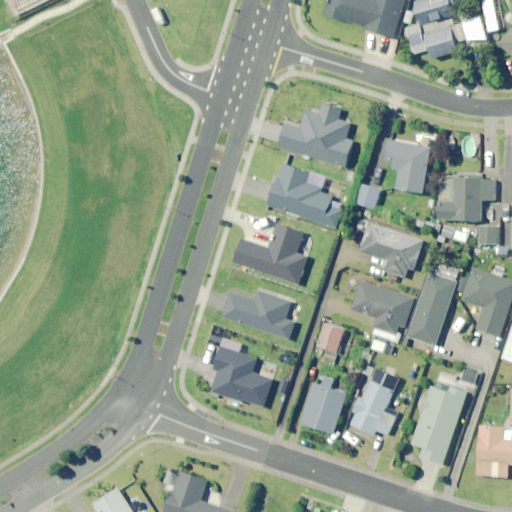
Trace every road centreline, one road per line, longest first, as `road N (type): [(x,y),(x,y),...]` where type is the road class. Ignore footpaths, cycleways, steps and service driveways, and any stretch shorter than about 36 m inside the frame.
road 1 (residential): [(247,102),(161,380),(146,405)]
road 2 (residential): [(146,405),(445,511)]
road 3 (residential): [(124,386),(221,94)]
road 4 (residential): [(265,43),(461,105),(511,107)]
road 5 (residential): [(146,405),(95,459),(11,511)]
road 6 (residential): [(0,485),(61,448),(124,386)]
road 7 (residential): [(132,0),(170,71),(221,94)]
